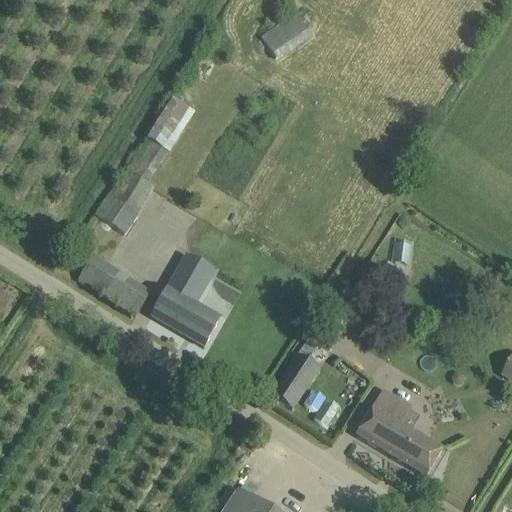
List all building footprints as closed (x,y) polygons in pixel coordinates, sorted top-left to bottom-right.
[(310,37),(305,30),(295,15),(261,39),(275,61),(310,37)] [(146,143),(139,154),(159,167),(163,160),(166,156),(146,143)] [(126,174),(97,220),(124,237),(153,191),(146,187),(126,174)] [(395,265),(411,265),(412,243),(396,242),(395,265)] [(135,319),(146,302),(150,294),(93,258),(78,283),(135,319)] [(203,349),(213,332),(219,321),(194,307),(213,274),(187,258),(152,319),(203,349)] [(291,412),(319,371),(299,357),(271,398),(291,412)] [(511,382),(511,360),(502,377),(511,382)] [(317,414),(312,423),(330,431),(342,406),(310,390),(302,406),(317,414)] [(384,392),(356,438),(425,479),(440,454),(425,446),(427,443),(426,440),(417,435),(414,435),(412,438),(400,431),(412,409),(384,392)] [(266,511),(238,493),(226,511),(266,511)]
